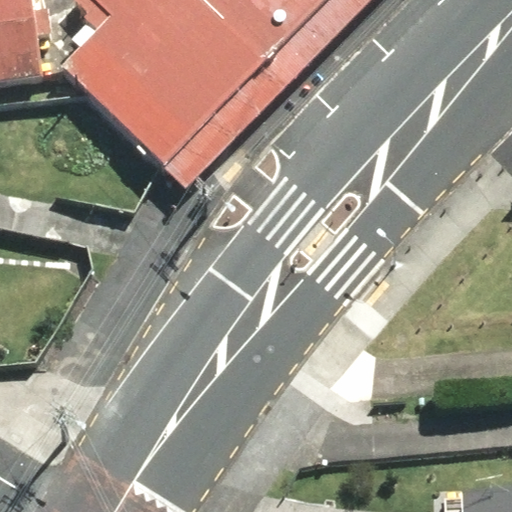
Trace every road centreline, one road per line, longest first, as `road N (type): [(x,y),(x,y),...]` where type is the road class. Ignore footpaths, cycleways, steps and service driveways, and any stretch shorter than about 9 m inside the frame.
road 1 (secondary): [(123,511),(261,305)]
road 2 (secondary): [(261,305),(270,249),(294,218),(326,185),(382,163)]
road 3 (secondary): [(382,163),(370,218),(313,281),(261,305)]
road 4 (secondary): [(382,163),(511,29)]
